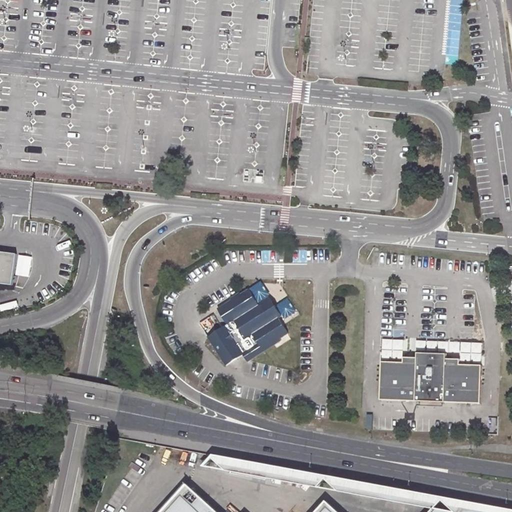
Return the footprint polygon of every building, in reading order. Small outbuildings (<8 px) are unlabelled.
[(0,284),(12,286),(16,255),(0,253),(0,284)] [(263,352),(280,341),(279,340),(287,335),(276,316),(279,315),(273,305),(270,307),(265,299),(257,304),(249,290),(241,295),(240,293),(230,299),(231,301),(218,309),(227,325),(208,337),(226,366),(242,356),(246,362),(257,356),(252,349),(258,345),(263,352)] [(263,352),(258,345),(252,349),(257,356),(263,352)] [(381,400),(479,403),(480,365),(459,364),(459,359),(446,359),(446,354),(417,353),(417,358),(403,358),(403,363),(382,362),(381,400)] [(264,476),(266,478),(316,487),(327,476),(215,455),(225,470),(230,471),(229,470),(222,460),(257,466),(264,476)] [(222,460),(229,470),(264,476),(257,466),(222,460)] [(327,476),(337,491),(433,509),(444,497),(346,479),(327,476)] [(315,511),(219,511),(188,483),(160,511),(339,511),(327,500),(315,511)] [(511,511),(511,510),(444,497),(433,509),(430,511),(511,511)]
